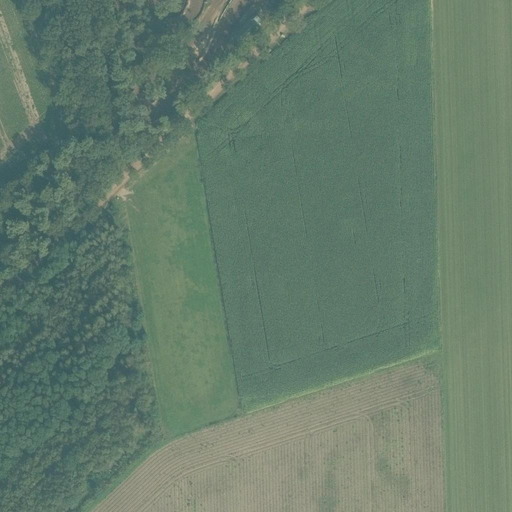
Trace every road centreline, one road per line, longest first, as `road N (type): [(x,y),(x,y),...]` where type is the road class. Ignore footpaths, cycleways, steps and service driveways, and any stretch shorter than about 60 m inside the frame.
road 1 (track): [(311,0),(125,177)]
road 2 (track): [(89,0),(125,177)]
road 3 (track): [(125,177),(0,296)]
